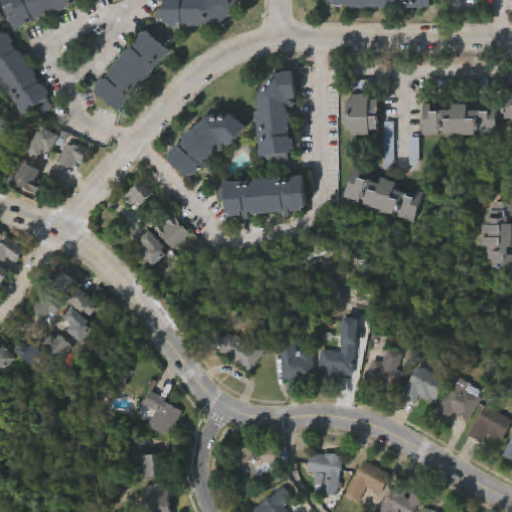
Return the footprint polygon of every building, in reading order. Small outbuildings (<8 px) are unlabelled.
[(92,0),(15,34),(0,0),(92,0)] [(240,0),(230,15),(232,18),(218,26),(201,26),(201,29),(190,28),(190,26),(181,26),(181,29),(168,29),(169,26),(165,25),(165,21),(159,21),(159,11),(165,11),(165,0),(240,0)] [(440,0),(440,5),(433,5),(433,11),(360,11),(353,10),(353,8),(334,8),(326,0),(440,0)] [(0,24),(0,31),(3,35),(6,37),(8,36),(15,44),(12,46),(19,55),(21,53),(38,76),(35,78),(39,83),(38,84),(41,88),(44,86),(50,94),(47,97),(50,100),(47,101),(53,108),(42,117),(36,109),(24,118),(18,111),(20,109),(0,84),(0,13),(5,20),(0,24)] [(160,28),(176,42),(168,50),(172,53),(120,114),(97,94),(98,91),(96,90),(104,81),(106,83),(113,74),(111,72),(130,51),(131,52),(138,44),(137,42),(143,35),(146,37),(149,33),(152,36),(160,28)] [(292,102),(293,105),(295,105),(297,107),(295,110),(290,107),(290,117),(292,116),(293,126),(291,127),(292,143),(296,142),(296,153),(294,153),(294,158),(291,158),(291,168),(268,169),(268,160),(262,161),(260,124),(258,124),(258,116),(261,116),(260,97),(276,77),(295,74),(297,102),(292,102)] [(372,117),(372,120),(380,120),(380,133),(372,133),(372,138),(355,138),(355,133),(348,133),(348,122),(345,122),(345,114),(349,114),(349,102),(354,102),(354,97),(381,96),(381,117),(372,117)] [(435,106),(435,113),(455,113),(455,107),(470,108),(470,114),(492,114),(492,108),(500,108),(500,139),(425,138),(425,106),(435,106)] [(233,118),(249,130),(231,150),(226,147),(226,154),(220,154),(220,147),(216,151),(217,152),(214,155),(215,156),(207,166),(211,170),(208,173),(202,168),(199,170),(202,173),(195,180),(193,178),(190,181),(170,163),(172,161),(169,159),(177,150),(179,152),(186,144),(184,142),(191,134),(193,136),(210,120),(233,118)] [(50,129),(65,138),(56,153),(50,149),(44,159),(33,152),(44,133),(46,135),(50,129)] [(68,145),(80,149),(82,146),(90,151),(83,166),(77,163),(74,170),(71,169),(70,171),(58,165),(68,145)] [(48,186),(43,196),(26,186),(29,180),(24,177),(32,163),(48,171),(43,180),(49,184),(48,186)] [(355,172),(383,182),(384,178),(398,183),(396,189),(415,197),(417,191),(425,194),(413,224),(399,218),(400,215),(395,213),(394,216),(372,208),(371,211),(365,209),(366,205),(361,204),(360,206),(345,200),(355,172)] [(309,179),(310,206),(307,206),(307,209),(296,209),(296,207),(294,207),(294,215),(289,215),(289,209),(284,209),(284,212),(253,212),(253,220),(255,220),(255,223),(248,223),(248,216),(245,216),(245,219),(234,219),(234,217),(229,217),(229,201),(220,202),(219,187),(228,186),(228,185),(261,184),(261,182),(300,182),(300,179),(309,179)] [(141,182),(146,187),(148,184),(156,192),(143,206),(138,200),(132,206),(127,202),(130,199),(126,196),(141,182)] [(506,201),(506,203),(511,203),(511,216),(511,223),(511,246),(509,246),(510,255),(511,255),(511,267),(495,267),(495,259),(490,259),(490,244),(485,244),(486,236),(492,236),(492,232),(486,232),(486,223),(491,223),(491,205),(496,205),(496,203),(506,201)] [(172,214),(189,231),(188,232),(192,236),(176,251),(156,230),(162,224),(165,227),(168,224),(165,221),(172,214)] [(151,230),(163,242),(164,241),(167,245),(163,249),(168,254),(155,266),(143,253),(148,249),(146,246),(147,245),(142,238),(151,230)] [(9,238),(24,249),(23,256),(19,262),(15,262),(9,258),(5,263),(0,259),(0,246),(3,241),(6,243),(9,238)] [(0,263),(16,274),(8,285),(2,280),(0,281),(0,263)] [(70,276),(77,282),(73,287),(71,286),(65,295),(47,282),(53,273),(61,278),(64,272),(70,276)] [(91,298),(92,300),(94,299),(102,305),(90,320),(86,316),(87,315),(71,302),(81,289),(92,297),(91,298)] [(54,292),(64,299),(63,301),(67,304),(56,317),(51,313),(47,319),(45,318),(44,320),(32,311),(47,292),(51,295),(54,292)] [(93,330),(82,343),(69,331),(73,326),(70,324),(72,322),(66,317),(74,307),(90,322),(88,325),(93,330)] [(361,320),(355,375),(343,374),(342,380),(326,378),(326,372),(321,371),(323,350),(342,352),(345,317),(361,319),(361,320)] [(302,349),(302,353),(317,353),(316,381),(301,380),(301,383),(283,381),(282,340),(293,340),(294,327),(309,327),(309,349),(302,349)] [(246,332),(255,338),(253,342),(267,351),(251,375),(218,353),(216,355),(208,350),(220,332),(227,337),(230,333),(236,337),(238,333),(243,336),(246,332)] [(52,334),(58,339),(61,335),(75,347),(63,361),(48,348),(49,347),(44,343),(52,334)] [(35,349),(40,344),(51,354),(40,367),(22,352),(30,343),(35,349)] [(0,346),(3,349),(2,350),(3,351),(5,349),(7,352),(12,347),(24,361),(10,373),(6,368),(3,370),(0,366),(0,346)] [(405,355),(398,370),(406,373),(396,395),(366,382),(375,360),(384,363),(390,348),(405,355)] [(448,381),(436,403),(431,401),(430,403),(420,398),(416,406),(402,399),(419,365),(448,381)] [(483,399),(470,421),(456,413),(448,425),(434,417),(459,377),(485,394),(482,398),(483,399)] [(173,427),(168,437),(150,427),(158,412),(145,405),(151,392),(168,400),(167,403),(180,410),(171,426),(173,427)] [(511,420),(511,426),(504,440),(499,437),(498,440),(489,435),(483,444),(470,436),(487,406),(511,420)] [(286,448),(285,464),(279,464),(279,471),(265,471),(264,479),(255,479),(255,491),(236,490),(237,448),(278,449),(278,448),(286,448)] [(145,451),(145,456),(164,455),(165,477),(147,478),(147,467),(131,468),(131,452),(145,451)] [(314,453),(345,458),(338,497),(321,494),(324,476),(310,473),(314,453)] [(392,475),(381,496),(368,489),(359,506),(345,498),(366,461),(392,475)] [(169,485),(172,511),(151,511),(150,502),(146,502),(145,487),(169,485)] [(405,497),(410,500),(414,494),(424,501),(416,511),(381,511),(394,492),(393,491),(397,485),(408,492),(405,497)] [(289,511),(253,511),(286,488),(294,500),(286,506),(289,511)]
